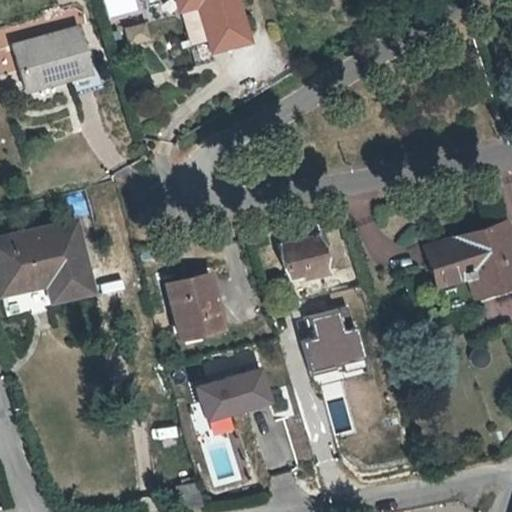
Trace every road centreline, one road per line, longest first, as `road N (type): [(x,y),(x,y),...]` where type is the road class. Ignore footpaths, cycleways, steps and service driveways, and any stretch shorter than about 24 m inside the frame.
road 1 (residential): [(511,151),(251,202),(218,203),(201,179),(205,159),(462,0)]
road 2 (residential): [(511,469),(251,511)]
